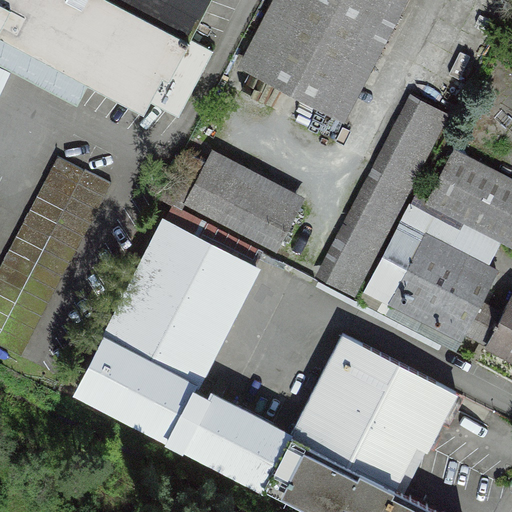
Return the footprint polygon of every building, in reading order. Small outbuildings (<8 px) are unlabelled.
[(0,0),(0,33),(145,110),(150,101),(181,117),(216,51),(191,38),(211,0),(0,0)] [(333,112),(392,0),(291,0),(254,71),(333,112)] [(447,119),(420,104),(331,275),(358,290),(447,119)] [(189,149),(177,169),(192,178),(204,158),(189,149)] [(511,181),(454,152),(429,198),(511,241),(511,181)] [(86,170),(59,156),(0,269),(0,344),(23,356),(113,183),(86,169),(86,170)] [(208,162),(188,200),(277,247),(297,210),(208,162)] [(105,337),(197,384),(258,266),(166,219),(105,337)] [(498,272),(427,235),(392,302),(463,339),(467,331),(483,302),(498,272)] [(511,297),(504,313),(483,302),(467,331),(491,343),(494,337),(511,346),(511,297)] [(457,392),(345,333),(316,388),(419,442),(429,446),(457,392)] [(252,476),(266,483),(290,438),(276,431),(279,426),(211,392),(209,396),(195,389),(197,384),(105,337),(79,388),(170,435),(170,433),(186,441),(185,443),(252,477),(252,476)] [(511,355),(488,343),(478,363),(511,381),(511,355)] [(419,442),(316,388),(290,438),(266,483),(321,511),(392,511),(385,508),(419,442)]
